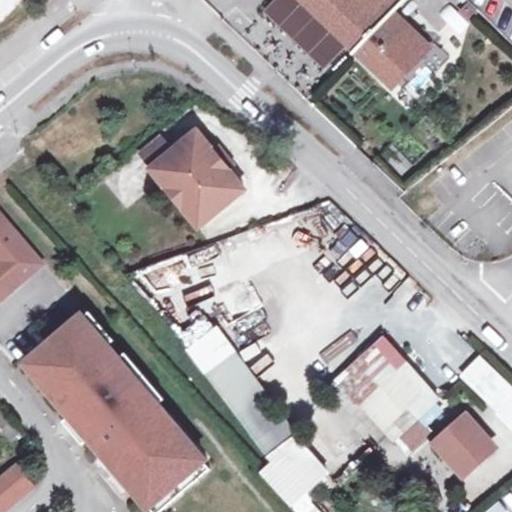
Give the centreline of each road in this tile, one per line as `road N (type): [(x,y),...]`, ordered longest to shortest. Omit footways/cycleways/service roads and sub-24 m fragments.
road 1 (tertiary): [(511,348),(182,46),(143,29),(102,30),(0,110)]
road 2 (residential): [(0,379),(97,511)]
